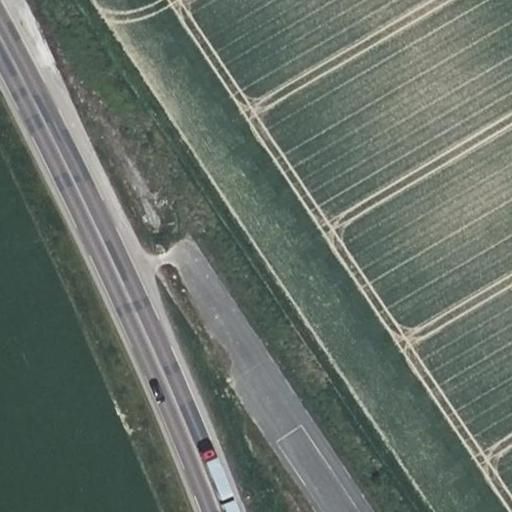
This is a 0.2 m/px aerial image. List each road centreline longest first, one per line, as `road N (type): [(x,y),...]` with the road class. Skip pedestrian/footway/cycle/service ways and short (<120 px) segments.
road 1 (track): [(90,0),(204,172),(452,511)]
road 2 (primary): [(227,511),(0,35)]
road 3 (unclassified): [(353,511),(183,248)]
